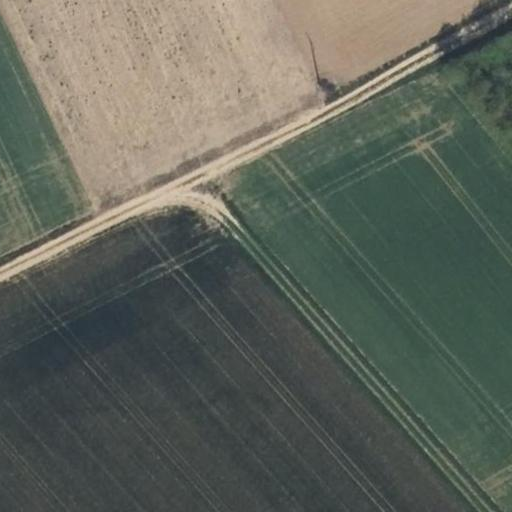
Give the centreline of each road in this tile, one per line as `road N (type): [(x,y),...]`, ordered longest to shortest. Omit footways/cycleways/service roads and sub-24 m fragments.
road 1 (track): [(511,10),(0,273)]
road 2 (track): [(489,511),(185,180)]
